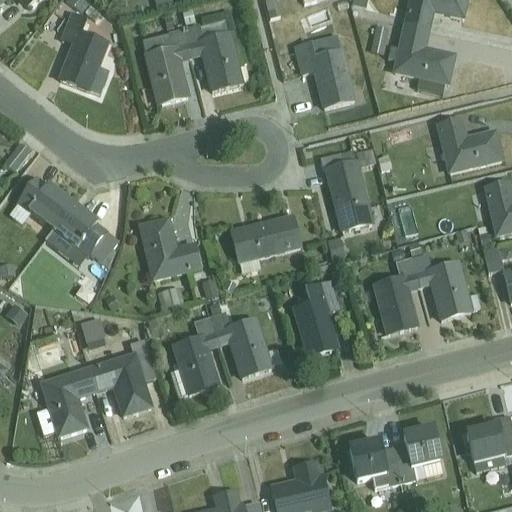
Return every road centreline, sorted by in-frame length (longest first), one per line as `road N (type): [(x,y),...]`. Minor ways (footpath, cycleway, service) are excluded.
road 1 (residential): [(511,346),(376,378),(67,486),(0,484)]
road 2 (residential): [(161,150),(238,126),(263,127),(276,140),(275,161),(256,175),(200,173),(177,163)]
road 3 (residential): [(0,92),(74,146),(118,159),(161,150)]
